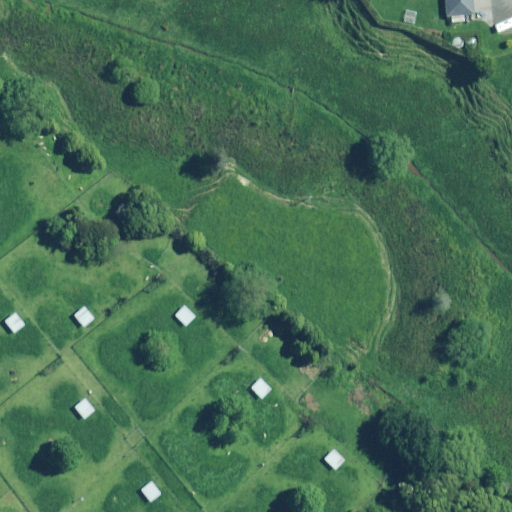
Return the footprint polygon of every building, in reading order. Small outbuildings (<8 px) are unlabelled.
[(444,0),(446,23),(463,22),(463,15),(472,14),(471,0),(444,0)] [(195,317),(184,306),(175,316),(186,326),(195,317)] [(94,319),(84,307),(74,316),(84,327),(94,319)] [(24,325),(15,314),(5,322),(14,333),(24,325)] [(271,389),(260,379),(250,388),(262,399),(271,389)] [(94,411),(84,399),(74,408),(84,419),(94,411)] [(344,461),(333,450),(324,459),(335,470),(344,461)] [(161,494),(151,482),(141,490),(150,502),(161,494)] [(313,501),(303,494),(296,504),(306,511),(313,501)]
